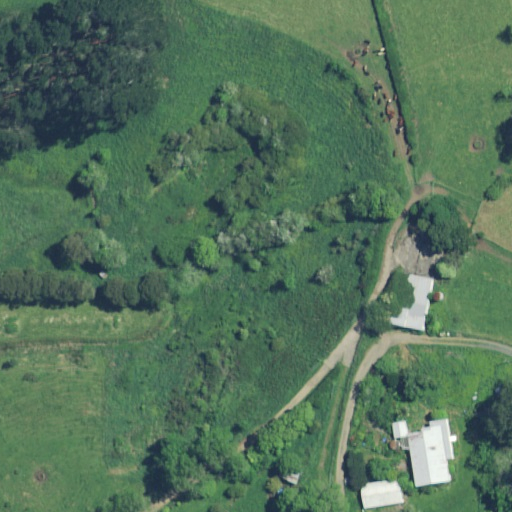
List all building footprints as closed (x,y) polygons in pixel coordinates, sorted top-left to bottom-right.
[(436,280),(401,273),(395,303),(397,304),(393,324),(426,331),(436,280)] [(409,422),(394,424),(397,440),(403,439),(404,449),(412,448),(418,487),(453,482),(449,459),(453,458),(447,419),(433,422),(434,428),(410,432),(409,422)] [(405,462),(388,464),(390,476),(406,474),(405,462)] [(285,466),(280,478),(297,485),(302,472),(285,466)] [(404,503),(401,480),(363,486),(366,509),(404,503)]
